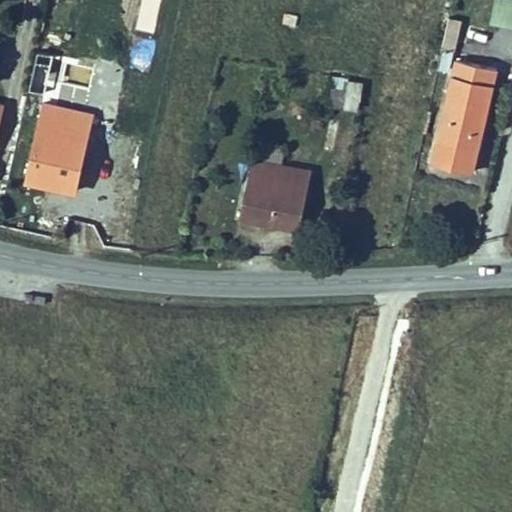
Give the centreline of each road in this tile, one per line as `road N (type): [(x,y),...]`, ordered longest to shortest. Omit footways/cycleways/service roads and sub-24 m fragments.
road 1 (tertiary): [(0,251),(98,272),(247,283),(511,275)]
road 2 (unknown): [(485,277),(511,152)]
